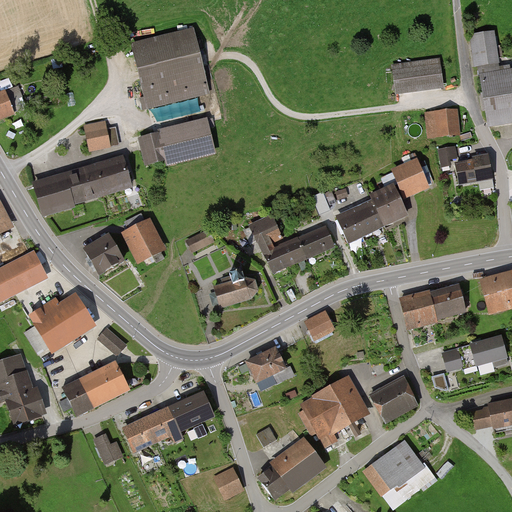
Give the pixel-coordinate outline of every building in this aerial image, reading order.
[(212,94),(195,31),(134,46),(151,110),(212,94)] [(496,34),(471,38),(475,71),(482,70),(490,129),(511,126),(511,73),(502,75),(496,34)] [(446,90),(442,61),(394,67),(398,97),(446,90)] [(0,122),(16,116),(7,93),(0,95),(0,122)] [(462,138),(459,112),(427,115),(430,141),(462,138)] [(121,144),(116,127),(110,129),(107,119),(85,125),(91,152),(121,144)] [(217,157),(208,120),(161,132),(162,136),(141,141),(147,168),(167,163),(169,169),(217,157)] [(489,183),(486,158),(459,162),(457,150),(441,152),(443,172),(456,170),(459,187),(489,183)] [(134,189),(125,158),(34,186),(44,219),(75,210),(74,207),(134,189)] [(432,190),(419,161),(394,172),(407,201),(432,190)] [(397,190),(377,200),(390,226),(410,216),(397,190)] [(0,236),(14,229),(0,200),(0,236)] [(377,200),(357,209),(370,236),(390,226),(377,200)] [(357,209),(337,219),(350,245),(370,236),(357,209)] [(273,277),(286,272),(273,244),(284,239),(273,215),(250,226),(273,277)] [(167,252),(152,222),(125,235),(139,265),(167,252)] [(312,260),(339,249),(329,227),(303,239),(312,260)] [(215,244),(210,232),(188,243),(193,255),(215,244)] [(125,260),(110,236),(87,250),(101,274),(125,260)] [(286,272),(312,260),(303,239),(276,250),(286,272)] [(0,304),(49,279),(35,253),(0,271),(0,304)] [(511,272),(480,281),(488,313),(511,307),(511,272)] [(247,275),(214,285),(221,307),(253,296),(260,288),(257,278),(247,275)] [(459,283),(401,298),(409,328),(467,313),(459,283)] [(45,363),(97,328),(76,297),(63,306),(59,300),(30,318),(37,328),(26,335),(45,363)] [(337,332),(328,313),(307,323),(316,342),(337,332)] [(127,346),(108,329),(99,339),(118,356),(127,346)] [(503,337),(441,352),(447,375),(508,361),(503,337)] [(288,371),(278,349),(247,364),(261,394),(296,377),(292,369),(288,371)] [(34,391),(23,356),(0,363),(0,403),(8,401),(16,425),(47,415),(39,389),(34,391)] [(118,364),(91,377),(104,405),(131,392),(118,364)] [(91,377),(65,389),(78,417),(104,405),(91,377)] [(372,415),(351,378),(302,405),(323,442),(372,415)] [(423,406),(406,378),(372,398),(389,427),(423,406)] [(217,418),(205,393),(136,424),(130,437),(137,453),(173,438),(177,446),(200,436),(196,427),(217,418)] [(490,410),(474,414),(478,431),(495,427),(496,432),(511,428),(511,401),(489,406),(490,410)] [(278,440),(271,429),(258,437),(265,448),(278,440)] [(108,437),(96,442),(106,466),(124,459),(118,443),(112,446),(108,437)] [(260,479),(276,501),(291,490),(294,494),(329,469),(307,439),(272,464),(275,469),(260,479)] [(393,511),(436,482),(407,442),(364,472),(392,511),(393,511)] [(245,491),(235,470),(216,479),(227,500),(245,491)]
